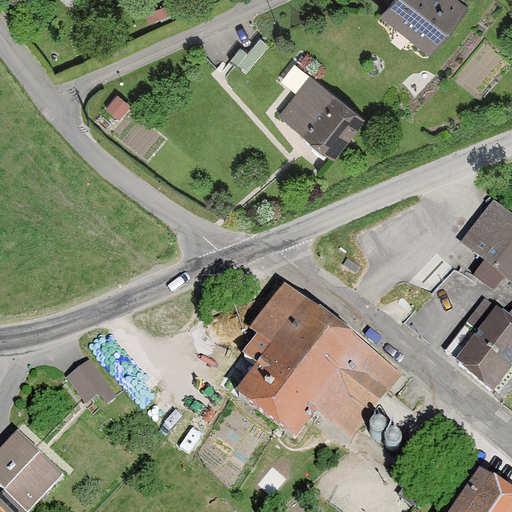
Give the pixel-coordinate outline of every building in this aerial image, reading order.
[(457,0),(390,0),(378,15),(431,56),(468,8),(457,0)] [(367,120),(309,76),(278,118),(335,161),(367,120)] [(511,218),(494,205),(461,249),(484,265),(474,278),(495,294),(505,280),(511,285),(511,218)] [(351,444),(400,379),(282,291),(249,335),(255,339),(239,360),(252,369),(230,398),(293,445),(314,416),(351,444)] [(511,313),(508,319),(485,303),(446,353),(456,361),(453,366),(492,396),(511,370),(511,313)] [(107,406),(117,398),(89,363),(67,380),(86,404),(98,395),(107,406)] [(17,435),(0,452),(0,488),(24,511),(33,511),(64,480),(17,435)] [(511,511),(511,498),(475,475),(450,511),(511,511)]
